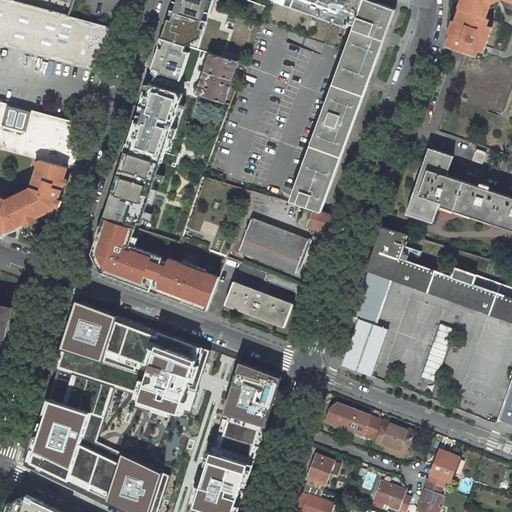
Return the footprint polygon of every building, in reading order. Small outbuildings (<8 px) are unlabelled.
[(0,0),(0,44),(104,72),(118,29),(69,16),(7,0),(0,0)] [(174,0),(168,21),(165,30),(162,39),(186,46),(197,41),(200,29),(204,30),(207,22),(203,21),(205,12),(209,14),(214,1),(211,0),(174,0)] [(278,0),(349,26),(350,23),(356,25),(360,14),(359,14),(360,10),(361,11),(365,0),(278,0)] [(331,94),(291,202),(314,209),(322,212),(396,9),(371,0),(365,0),(361,11),(360,10),(359,14),(360,14),(356,25),(346,52),(331,94)] [(511,0),(466,0),(459,22),(455,20),(450,33),(455,35),(450,47),(467,53),(473,55),(475,49),(479,51),(483,52),(492,27),(488,25),(491,19),(487,17),(492,2),(496,0),(511,0)] [(466,0),(462,0),(455,20),(459,22),(466,0)] [(455,35),(450,33),(446,46),(450,47),(455,35)] [(185,51),(186,46),(162,39),(153,69),(162,71),(161,74),(181,80),(190,53),(185,51)] [(225,103),(238,61),(211,54),(198,94),(225,103)] [(149,83),(126,151),(161,163),(184,94),(149,83)] [(87,126),(0,102),(0,148),(41,159),(69,167),(73,168),(87,126)] [(430,148),(407,214),(410,215),(433,149),(430,148)] [(481,186),(448,175),(454,156),(433,149),(410,215),(433,222),(440,202),(442,203),(511,226),(511,196),(490,189),(491,186),(482,183),(481,186)] [(486,153),(477,150),(474,160),(482,163),(486,153)] [(141,229),(161,163),(126,151),(104,218),(128,226),(141,229)] [(61,189),(69,167),(41,159),(32,188),(7,199),(0,197),(0,227),(8,231),(54,208),(59,196),(60,197),(63,189),(61,189)] [(253,190),(250,198),(270,204),(272,196),(253,190)] [(511,229),(511,226),(442,203),(441,206),(511,229)] [(322,212),(314,209),(308,226),(332,234),(338,217),(322,212)] [(131,227),(104,218),(91,258),(97,269),(207,311),(222,275),(177,258),(174,257),(171,256),(168,262),(125,246),(131,227)] [(286,269),(297,273),(309,241),(252,219),(240,250),(287,268),(286,269)] [(400,258),(408,235),(382,227),(367,270),(392,279),(511,321),(511,382),(499,420),(511,424),(511,288),(476,275),(456,268),(453,277),(400,258)] [(239,270),(298,292),(301,285),(242,262),(239,270)] [(379,317),(392,279),(367,270),(353,308),(379,317)] [(293,305),(234,282),(226,304),(285,327),(293,305)] [(188,420),(208,350),(93,310),(74,303),(55,368),(72,374),(63,405),(45,400),(29,464),(129,511),(158,511),(170,476),(96,441),(114,387),(136,394),(134,403),(188,420)] [(0,335),(6,337),(12,307),(0,305),(0,335)] [(343,365),(372,376),(389,329),(376,325),(379,317),(353,308),(337,354),(346,357),(343,365)] [(434,383),(452,329),(437,325),(420,378),(434,383)] [(264,429),(280,379),(238,367),(223,417),(264,429)] [(331,422),(371,438),(379,419),(339,403),(331,422)] [(412,432),(379,419),(371,438),(388,444),(394,446),(391,452),(403,456),(412,432)] [(391,452),(394,446),(388,444),(385,450),(391,452)] [(457,458),(440,451),(429,481),(443,486),(446,487),(453,470),(457,459),(457,458)] [(237,511),(251,467),(209,455),(191,511),(192,511),(237,511)] [(337,475),(341,464),(317,455),(306,485),(323,491),(330,472),(337,475)] [(406,490),(382,480),(375,499),(384,503),(406,511),(412,497),(404,495),(406,490)] [(440,493),(443,486),(429,481),(417,510),(422,511),(436,511),(443,494),(440,493)] [(322,494),(323,491),(306,485),(303,492),(308,494),(301,511),(331,511),(335,504),(327,501),(320,498),(322,494)] [(63,511),(35,498),(34,501),(27,498),(15,503),(12,511),(10,511),(9,511),(63,511)] [(382,508),(384,503),(375,499),(372,505),(382,508)]
